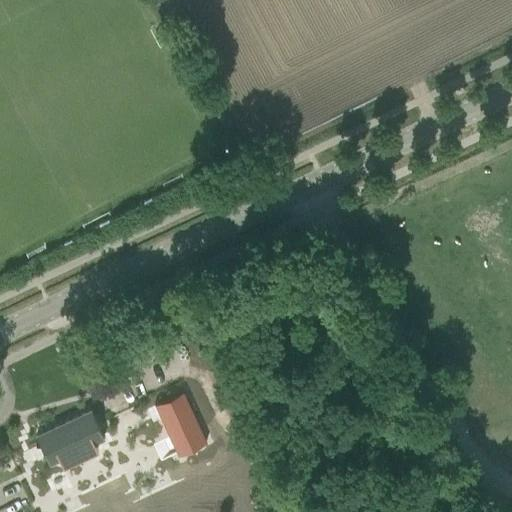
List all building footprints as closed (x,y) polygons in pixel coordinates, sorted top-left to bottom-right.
[(153,397),(125,410),(149,461),(177,447),(153,397)] [(36,434),(44,452),(54,473),(88,457),(83,447),(104,438),(90,409),(36,434)] [(144,491),(129,457),(100,470),(118,511),(124,511),(151,501),(146,490),(144,491)] [(16,477),(22,489),(37,482),(31,470),(17,477),(16,477)] [(70,511),(74,511),(64,490),(57,493),(62,503),(53,507),(54,511),(70,511)]
